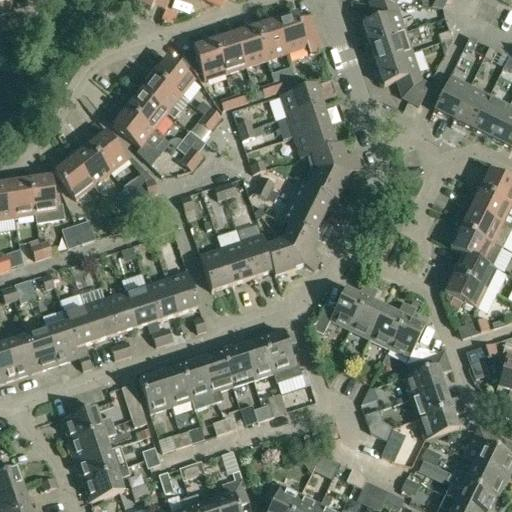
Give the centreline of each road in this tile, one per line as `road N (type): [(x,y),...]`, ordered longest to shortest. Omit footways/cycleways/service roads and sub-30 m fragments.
road 1 (residential): [(216,338),(2,409)]
road 2 (residential): [(0,167),(29,162),(84,75),(159,37)]
road 3 (residential): [(168,198),(138,235),(0,283)]
road 4 (residential): [(162,467),(329,413)]
road 5 (residential): [(373,150),(328,0)]
road 6 (residential): [(216,338),(168,198)]
road 7 (residential): [(410,284),(426,253),(424,242),(408,235),(434,176),(429,162)]
road 8 (residential): [(73,511),(50,455),(2,409)]
road 9 (residential): [(421,139),(418,125),(465,28)]
road 10 (residential): [(159,37),(275,0)]
